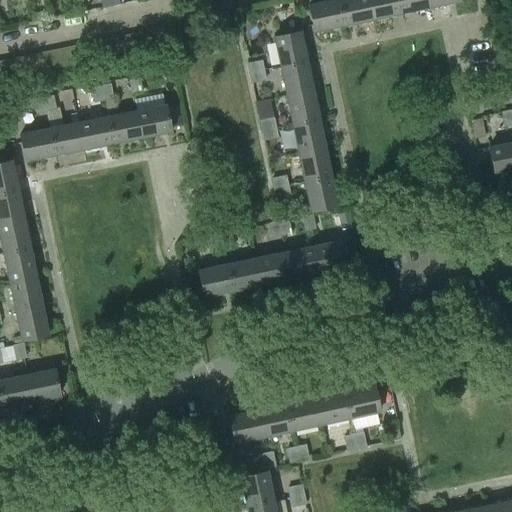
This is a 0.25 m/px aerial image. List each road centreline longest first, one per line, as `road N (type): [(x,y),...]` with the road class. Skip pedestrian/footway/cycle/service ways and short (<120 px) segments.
road 1 (residential): [(0,470),(487,251)]
road 2 (residential): [(487,251),(457,110),(511,97)]
